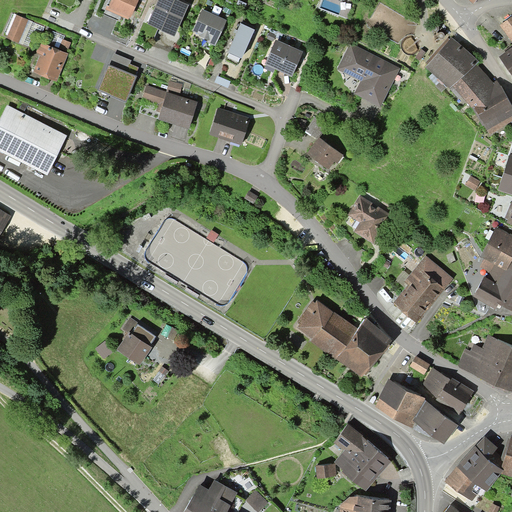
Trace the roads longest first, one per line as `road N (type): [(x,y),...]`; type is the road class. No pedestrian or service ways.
road 1 (secondary): [(418,460),(362,411),(0,190)]
road 2 (residential): [(509,410),(384,321),(300,209),(263,178)]
road 3 (residential): [(263,178),(282,130),(273,111),(74,28)]
road 4 (residential): [(263,178),(0,78)]
road 5 (unclassified): [(0,330),(148,499)]
road 6 (unclassified): [(0,388),(148,499)]
road 7 (track): [(126,511),(0,398)]
